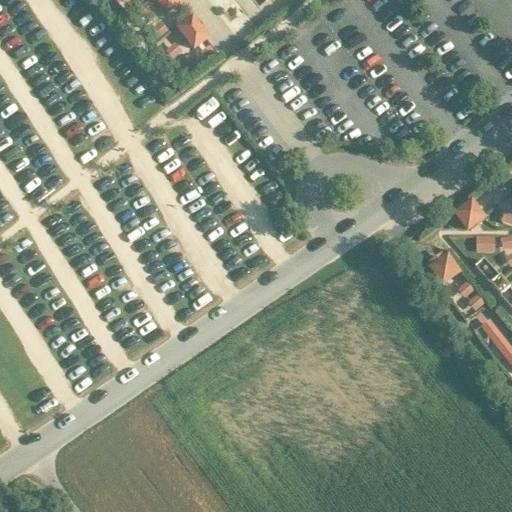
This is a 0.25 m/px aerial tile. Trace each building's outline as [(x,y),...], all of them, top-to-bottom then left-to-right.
[(151,22),(162,10),(151,0),(133,0),(131,3),(151,22)] [(154,0),(165,17),(182,5),(178,0),(154,0)] [(180,78),(216,50),(189,16),(153,44),(180,78)] [(475,238),(476,253),(494,251),(493,236),(475,238)] [(438,287),(458,277),(446,254),(427,263),(438,287)] [(511,352),(489,323),(479,330),(511,372),(511,352)]
